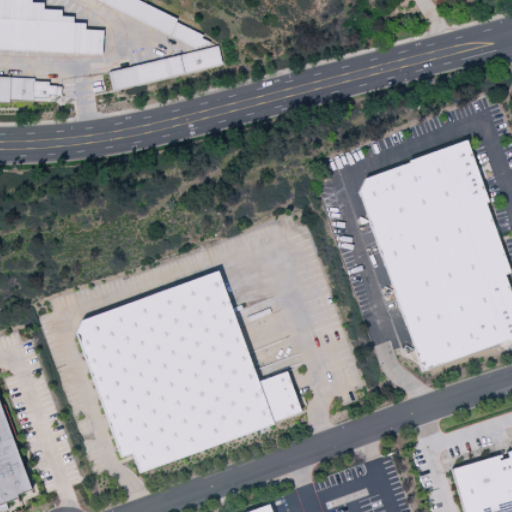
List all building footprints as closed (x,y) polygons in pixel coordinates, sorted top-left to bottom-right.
[(0,0),(0,50),(102,55),(103,31),(84,30),(84,25),(73,24),(73,17),(61,17),(61,10),(43,10),(43,3),(31,3),(31,0),(0,0)] [(93,0),(195,50),(197,47),(200,49),(201,46),(204,48),(205,45),(208,46),(210,43),(201,39),(203,36),(176,23),(177,20),(136,0),(93,0)] [(107,73),(112,92),(222,65),(218,46),(107,73)] [(0,77),(0,102),(9,103),(9,100),(33,101),(33,99),(48,100),(48,96),(61,97),(62,87),(48,86),(49,82),(33,82),(33,79),(0,77)] [(362,179),(356,192),(421,372),(507,341),(508,343),(511,341),(511,296),(505,276),(510,274),(485,204),(487,203),(465,140),(407,161),(407,163),(362,179)] [(79,321),(73,333),(119,459),(130,455),(137,475),(274,426),(273,423),(301,413),(286,372),(258,382),(218,271),(79,321)] [(0,410),(30,491),(16,496),(17,500),(0,506),(0,410)] [(461,511),(449,469),(496,456),(498,461),(507,458),(505,452),(511,450),(511,511),(461,511)]
